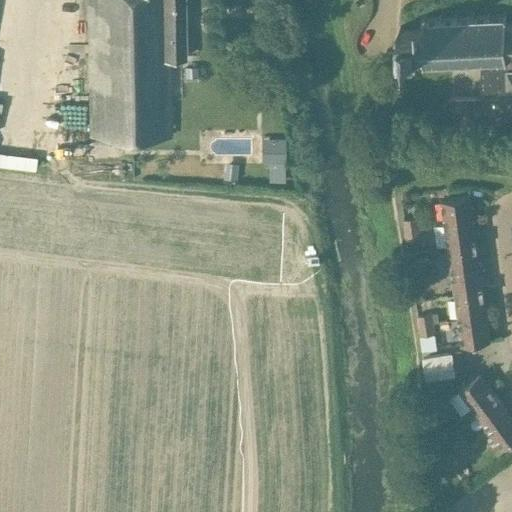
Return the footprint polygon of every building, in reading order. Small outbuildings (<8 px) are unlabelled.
[(88,0),(90,134),(169,134),(169,57),(184,57),(183,0),(88,0)] [(511,22),(506,23),(506,13),(502,13),(502,16),(489,16),(489,13),(486,13),(486,17),(473,17),(473,14),(470,14),(471,17),(457,17),(457,14),(454,15),(454,18),(441,18),(441,15),(438,15),(438,18),(426,18),(425,16),(422,16),(422,19),(419,19),(419,21),(422,21),(422,26),(419,29),(403,30),(399,26),(396,28),(401,32),(401,49),(397,53),(400,56),(403,52),(420,52),(422,54),(423,60),(420,60),(420,63),(423,63),(423,66),(426,66),(426,62),(439,62),(439,65),(442,65),(442,62),(455,61),(455,64),(458,64),(458,61),(471,61),(471,64),(475,64),(474,61),(487,60),(488,70),(480,70),(480,96),(451,97),(451,122),(487,122),(487,126),(511,126),(511,22)] [(284,137),(267,137),(267,163),(284,162),(284,137)] [(0,164),(34,169),(36,156),(0,151),(0,164)] [(224,161),(222,177),(235,179),(237,163),(224,161)] [(444,221),(472,218),(468,195),(441,199),(444,221)] [(405,239),(421,237),(419,227),(418,217),(403,219),(405,239)] [(448,247),(475,243),(472,218),(444,221),(448,247)] [(451,268),(478,265),(475,243),(448,247),(451,268)] [(412,288),(428,286),(425,265),(409,267),(412,288)] [(455,293),(482,289),(478,265),(451,268),(455,293)] [(458,317),(486,314),(482,289),(455,293),(458,317)] [(435,333),(434,323),(432,312),(416,314),(422,351),(439,347),(437,333),(435,333)] [(486,314),(458,317),(462,343),(489,340),(486,314)] [(426,378),(453,374),(450,354),(423,358),(426,378)] [(472,406),(492,392),(479,373),(458,387),(472,406)] [(488,427),(508,412),(492,392),(472,406),(488,427)] [(437,404),(423,414),(430,423),(444,413),(437,404)] [(511,418),(508,412),(488,427),(503,447),(511,440),(511,418)] [(461,461),(474,451),(461,434),(448,444),(461,461)]
